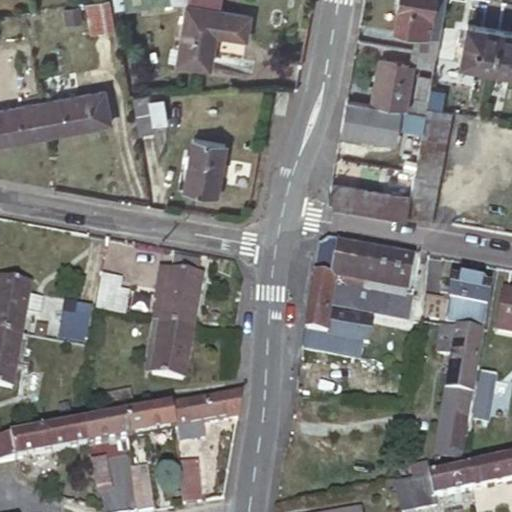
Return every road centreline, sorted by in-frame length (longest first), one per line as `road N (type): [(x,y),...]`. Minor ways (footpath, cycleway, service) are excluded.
road 1 (residential): [(274,250),(0,204)]
road 2 (tertiary): [(251,511),(274,250)]
road 3 (residential): [(280,212),(511,253)]
road 4 (tertiary): [(280,212),(333,0)]
